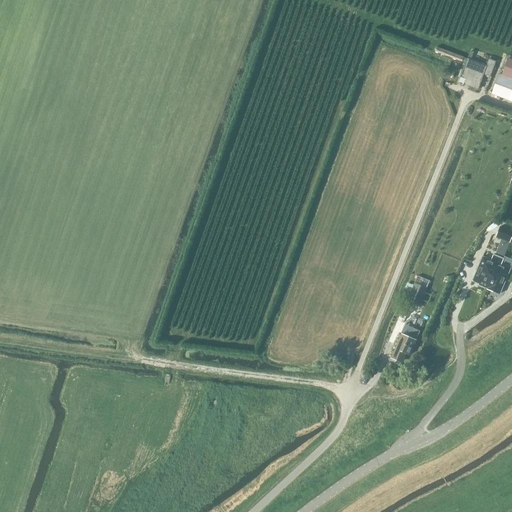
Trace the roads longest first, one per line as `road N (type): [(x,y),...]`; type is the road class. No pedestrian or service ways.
road 1 (track): [(0,344),(327,385),(350,396)]
road 2 (tertiary): [(305,511),(511,380)]
road 3 (unclassified): [(254,511),(338,429),(354,383)]
